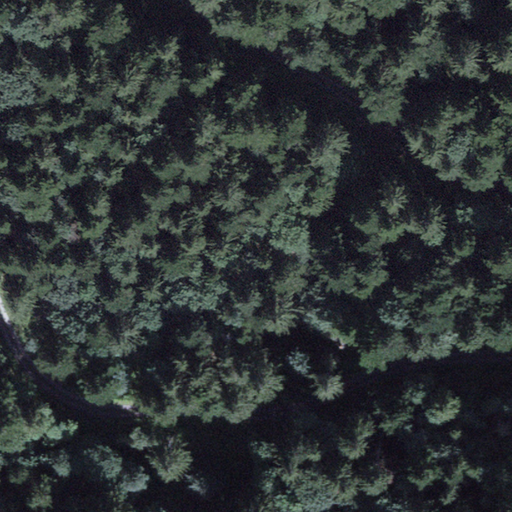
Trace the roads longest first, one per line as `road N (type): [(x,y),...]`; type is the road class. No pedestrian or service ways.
road 1 (track): [(0,313),(16,352),(43,385),(78,404),(128,411),(241,418),(299,411),(411,361),(511,356)]
road 2 (track): [(192,0),(394,122),(430,158),(473,181),(511,186)]
